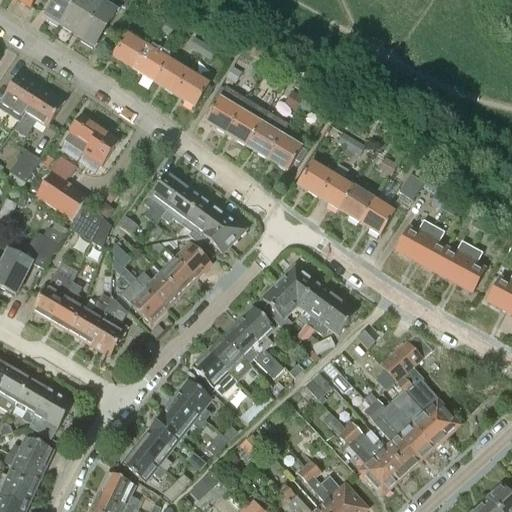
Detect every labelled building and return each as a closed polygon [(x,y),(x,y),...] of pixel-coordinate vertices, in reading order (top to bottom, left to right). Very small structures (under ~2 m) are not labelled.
[(14,0),(30,10),(36,0),(14,0)] [(49,0),(54,3),(44,19),(46,20),(45,22),(56,29),(58,27),(58,28),(76,0),(49,0)] [(77,0),(60,29),(80,41),(102,6),(92,0),(77,0)] [(104,0),(102,6),(80,41),(81,42),(80,44),(92,51),(93,49),(95,50),(116,15),(109,11),(116,1),(114,0),(104,0)] [(120,0),(116,7),(124,11),(130,1),(128,0),(120,0)] [(147,25),(158,31),(163,22),(152,16),(147,25)] [(163,22),(158,31),(168,38),(174,29),(163,22)] [(111,61),(132,73),(147,49),(126,36),(111,61)] [(188,50),(199,56),(204,47),(193,41),(188,50)] [(204,47),(199,56),(209,63),(215,54),(204,47)] [(132,73),(153,86),(167,62),(147,49),(132,73)] [(153,86),(173,98),(188,74),(167,62),(153,86)] [(284,66),(274,80),(284,87),(293,72),(284,66)] [(233,70),(226,80),(235,86),(242,75),(233,70)] [(188,74),(173,98),(194,111),(209,87),(188,74)] [(13,120),(20,125),(40,92),(18,78),(2,101),(18,111),(13,120)] [(204,125),(225,137),(245,105),(224,91),(218,100),(219,101),(204,125)] [(40,92),(20,125),(15,133),(28,141),(39,124),(48,130),(63,107),(40,92)] [(292,95),(284,109),(295,115),(304,102),(292,95)] [(225,137),(245,150),(265,117),(245,105),(225,137)] [(266,163),(281,138),(288,128),(266,115),(265,117),(245,150),(266,163)] [(69,146),(82,156),(99,131),(80,118),(63,143),(69,146)] [(99,131),(82,156),(101,169),(118,144),(99,131)] [(336,145),(347,152),(353,142),(342,136),(336,145)] [(281,138),(266,163),(287,175),(302,151),(281,138)] [(347,152),(344,158),(350,162),(354,156),(358,158),(364,149),(353,142),(347,152)] [(10,177),(25,187),(40,164),(25,155),(10,177)] [(45,155),(40,164),(50,171),(56,162),(45,155)] [(311,164),(296,189),(317,201),(332,177),(311,164)] [(36,201),(54,213),(70,189),(51,177),(36,201)] [(153,228),(159,220),(182,188),(167,177),(143,207),(149,212),(143,220),(153,228)] [(332,177),(317,201),(338,214),(353,190),(332,177)] [(398,195),(411,203),(422,185),(409,177),(398,195)] [(175,217),(183,223),(200,201),(182,188),(159,220),(169,226),(175,217)] [(69,234),(92,246),(104,220),(86,203),(88,200),(70,189),(54,213),(72,225),(77,217),(78,219),(69,234)] [(338,214),(359,226),(374,202),(353,190),(338,214)] [(440,192),(432,207),(442,213),(450,197),(440,192)] [(192,243),(195,245),(217,214),(211,209),(214,206),(205,200),(203,203),(200,201),(183,223),(194,231),(188,239),(192,243)] [(374,202),(359,226),(380,239),(394,215),(374,202)] [(0,216),(0,223),(8,227),(17,208),(7,203),(0,216)] [(448,205),(443,214),(454,219),(458,210),(448,205)] [(105,206),(98,215),(107,221),(114,212),(105,206)] [(217,214),(195,245),(200,250),(207,242),(221,257),(244,233),(217,214)] [(104,220),(92,246),(101,251),(112,228),(104,220)] [(125,220),(118,230),(132,239),(139,230),(125,220)] [(474,221),(470,229),(481,234),(485,227),(474,221)] [(395,253),(416,265),(435,230),(424,224),(417,236),(407,231),(395,253)] [(485,227),(481,234),(490,239),(494,232),(485,227)] [(150,237),(157,243),(164,234),(157,229),(150,237)] [(0,269),(0,290),(15,298),(31,267),(45,274),(64,238),(52,230),(46,231),(42,238),(39,236),(34,238),(29,247),(22,251),(18,259),(8,254),(0,269)] [(416,265),(435,275),(447,252),(439,248),(445,236),(435,230),(416,265)] [(177,243),(161,246),(171,256),(177,250),(177,245),(177,243)] [(435,275),(454,286),(474,251),(463,245),(456,257),(447,252),(435,275)] [(115,246),(114,259),(124,270),(131,263),(115,246)] [(159,247),(148,249),(169,269),(160,278),(180,297),(195,282),(175,263),(159,247)] [(191,247),(175,263),(195,282),(210,267),(191,247)] [(474,251),(454,286),(472,296),(485,273),(478,269),(484,257),(474,251)] [(124,270),(114,259),(114,272),(131,289),(121,299),(150,328),(166,312),(136,282),(124,270)] [(294,271),(277,287),(297,308),(304,313),(321,290),(294,271)] [(143,275),(136,282),(166,312),(180,297),(160,278),(154,285),(143,275)] [(32,313),(51,325),(73,287),(55,276),(46,289),(32,313)] [(486,303),(507,314),(511,304),(511,279),(509,286),(499,280),(486,303)] [(73,287),(51,325),(68,335),(82,311),(73,305),(81,291),(73,287)] [(277,287),(262,302),(281,323),(297,308),(277,287)] [(304,313),(303,316),(310,321),(307,326),(316,332),(338,303),(321,290),(304,313)] [(82,311),(68,335),(87,346),(101,322),(104,317),(113,302),(102,296),(91,316),(82,311)] [(101,322),(87,346),(110,360),(124,336),(127,331),(121,327),(127,316),(113,302),(104,317),(101,322)] [(355,315),(338,303),(316,332),(324,337),(328,331),(338,338),(355,315)] [(253,311),(238,326),(265,353),(272,347),(265,339),(273,331),(253,311)] [(238,326),(223,341),(249,367),(254,363),(273,382),(284,371),(265,353),(238,326)] [(307,326),(296,340),(305,347),(311,339),(316,332),(307,326)] [(156,341),(163,334),(158,328),(150,335),(156,341)] [(355,341),(366,352),(374,345),(363,333),(355,341)] [(414,336),(406,343),(423,361),(431,354),(414,336)] [(312,348),(319,345),(311,339),(305,347),(309,351),(312,348)] [(334,349),(330,340),(319,345),(312,348),(316,358),(334,349)] [(223,341),(208,356),(227,376),(234,382),(249,367),(223,341)] [(406,343),(381,367),(393,380),(386,387),(390,392),(396,386),(446,441),(459,429),(438,405),(420,385),(421,384),(411,372),(423,361),(406,343)] [(208,356),(192,371),(212,391),(213,390),(221,399),(236,384),(234,382),(227,376),(208,356)] [(0,391),(12,372),(0,364),(0,391)] [(329,365),(321,372),(331,383),(339,376),(329,365)] [(298,367),(289,376),(294,382),(304,373),(298,367)] [(0,410),(10,417),(16,407),(30,383),(12,372),(0,391),(0,410)] [(23,422),(32,428),(49,393),(30,383),(16,407),(28,414),(23,422)] [(189,384),(175,401),(204,424),(211,416),(203,410),(210,401),(189,384)] [(417,423),(411,428),(433,452),(446,441),(396,387),(390,392),(400,403),(399,403),(417,423)] [(49,393),(32,428),(30,431),(51,444),(72,407),(49,393)] [(369,396),(363,402),(371,410),(420,464),(433,452),(411,428),(405,434),(369,396)] [(262,414),(271,405),(264,398),(255,406),(262,414)] [(175,401),(162,418),(183,435),(190,426),(200,433),(206,425),(204,424),(175,401)] [(262,414),(255,406),(239,422),(246,429),(262,414)] [(391,446),(385,452),(407,476),(420,464),(370,410),(364,417),(375,429),(391,446)] [(162,417),(148,434),(170,452),(183,435),(162,418),(162,417)] [(330,418),(322,425),(337,439),(338,438),(344,433),(330,418)] [(0,434),(1,439),(13,436),(11,428),(5,426),(0,434)] [(351,427),(345,432),(394,488),(407,476),(385,452),(376,442),(370,447),(351,427)] [(230,428),(221,436),(229,445),(238,437),(230,428)] [(344,433),(338,438),(359,463),(365,470),(359,475),(381,500),(394,488),(345,432),(344,433)] [(67,453),(76,439),(67,434),(59,448),(67,453)] [(149,435),(136,452),(166,475),(172,467),(164,460),(170,452),(148,434),(148,435),(149,435)] [(229,445),(221,436),(206,451),(215,459),(229,445)] [(241,447),(252,461),(261,454),(249,439),(241,447)] [(13,447),(9,457),(43,472),(52,453),(27,442),(23,451),(13,447)] [(136,452),(122,468),(144,485),(151,476),(160,482),(166,475),(136,452)] [(188,465),(200,475),(207,466),(195,456),(188,465)] [(14,471),(9,481),(34,492),(43,472),(9,457),(4,467),(14,471)] [(309,464),(303,470),(316,482),(321,477),(309,464)] [(324,507),(318,511),(342,511),(319,486),(316,482),(303,470),(295,477),(305,487),(306,487),(324,507)] [(209,494),(220,485),(211,475),(200,484),(209,494)] [(108,476),(99,496),(133,511),(138,503),(129,498),(134,488),(108,476)] [(2,477),(0,480),(0,499),(26,511),(34,492),(9,481),(2,477)] [(184,477),(177,483),(184,492),(191,485),(184,477)] [(319,486),(342,511),(366,511),(345,488),(341,491),(329,478),(319,486)] [(184,492),(177,483),(164,495),(172,503),(184,492)] [(489,501),(498,511),(511,511),(511,491),(511,492),(506,486),(502,489),(489,501)] [(306,511),(284,488),(278,494),(294,511),(306,511)] [(282,511),(294,511),(278,494),(271,500),(282,511)] [(133,511),(99,496),(91,511),(133,511)] [(25,511),(26,511),(0,499),(0,511),(25,511)] [(498,511),(489,501),(488,501),(476,511),(498,511)] [(259,511),(252,503),(245,510),(247,511),(259,511)]
